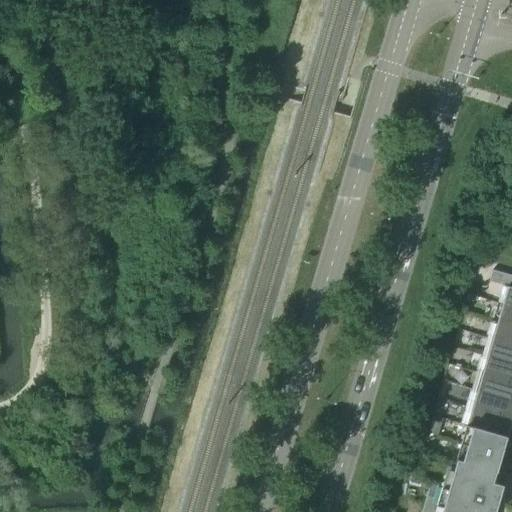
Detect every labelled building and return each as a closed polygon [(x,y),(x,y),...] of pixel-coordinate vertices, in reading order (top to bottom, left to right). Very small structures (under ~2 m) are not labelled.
[(508,286),(504,300),(511,301),(511,274),(492,269),(489,280),(508,286)] [(511,301),(504,300),(500,315),(510,318),(511,318),(511,301)] [(511,318),(510,318),(500,315),(495,329),(505,332),(511,333),(511,318)] [(511,333),(505,332),(495,329),(491,343),(501,346),(511,349),(511,333)] [(511,349),(501,346),(491,343),(487,358),(497,361),(507,363),(511,364),(511,349)] [(511,364),(507,363),(497,361),(487,358),(483,372),(493,375),(503,378),(509,380),(511,380),(511,364)] [(493,375),(483,372),(479,387),(489,389),(499,392),(502,393),(509,395),(511,396),(511,380),(509,380),(503,378),(493,375)] [(65,387),(51,387),(51,402),(65,402),(65,387)] [(511,411),(511,396),(509,395),(502,393),(499,392),(489,389),(479,387),(474,401),(484,404),(494,407),(504,410),(511,411)] [(484,404),(474,401),(449,487),(431,482),(422,511),(495,511),(507,474),(497,471),(501,458),(503,451),(511,423),(511,420),(511,411),(504,410),(494,407),(484,404)] [(511,453),(503,451),(501,458),(511,461),(511,453)]
